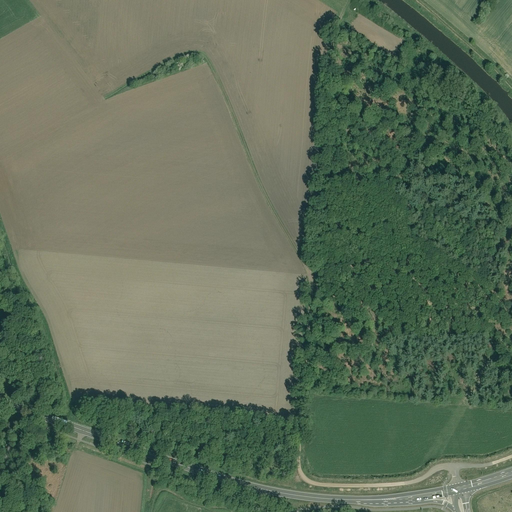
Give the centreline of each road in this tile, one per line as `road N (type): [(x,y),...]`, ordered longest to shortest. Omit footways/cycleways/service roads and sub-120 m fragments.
road 1 (primary): [(0,403),(240,484),(327,499),(398,498)]
road 2 (track): [(297,436),(302,478),(318,484),(404,484),(440,466),(511,457)]
